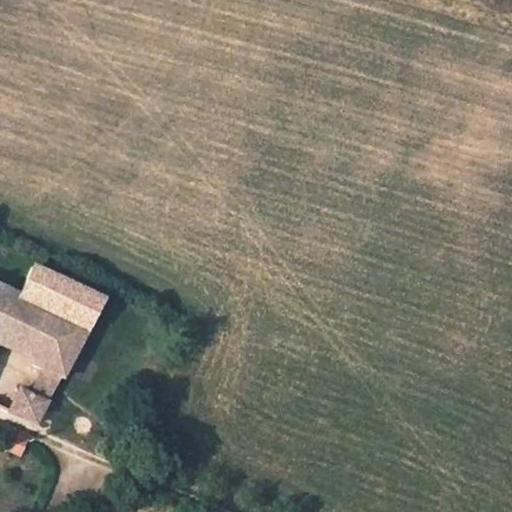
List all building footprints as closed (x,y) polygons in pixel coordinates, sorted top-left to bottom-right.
[(61,372),(99,301),(31,268),(17,299),(0,290),(0,343),(31,358),(61,372)] [(31,358),(28,364),(41,370),(58,378),(61,372),(31,358)] [(41,370),(37,380),(53,388),(58,378),(41,370)] [(33,426),(53,388),(37,380),(29,396),(16,390),(6,414),(33,426)] [(11,433),(2,450),(16,457),(26,440),(11,433)]
